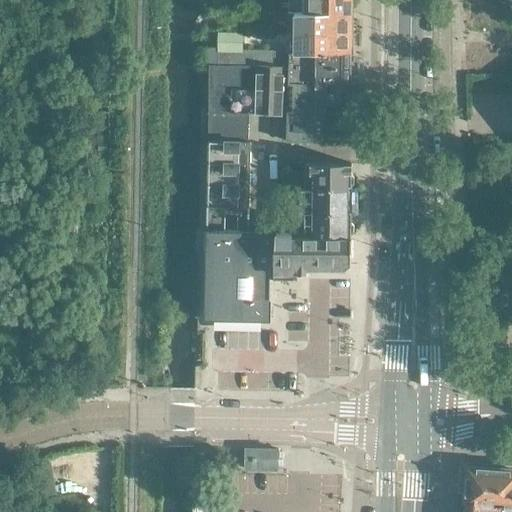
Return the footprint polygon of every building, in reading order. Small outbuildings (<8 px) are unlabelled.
[(353,6),(352,0),(304,0),(305,12),(350,12),(350,6),(353,6)] [(352,30),(353,19),(350,19),(350,12),(305,12),(304,32),(350,32),(350,30),(352,30)] [(352,45),(352,34),(350,34),(350,32),(304,32),(297,32),(297,52),(308,52),(317,52),(349,52),(350,45),(352,45)] [(284,67),(284,52),(284,51),(219,50),(218,84),(209,84),(208,142),(250,143),(250,114),(283,115),(284,67)] [(309,99),(308,67),(308,52),(297,52),(284,52),(284,67),(283,115),(286,115),(287,141),(307,140),(307,117),(312,117),(312,99),(309,99)] [(362,143),(362,83),(349,83),(349,52),(317,52),(317,83),(322,83),(322,91),(326,91),(326,102),(318,102),(318,112),(322,112),(322,144),(362,143)] [(250,155),(250,143),(208,142),(207,163),(250,165),(250,155)] [(249,187),(250,165),(207,163),(206,185),(249,187)] [(355,177),(352,174),(352,163),(310,163),(309,188),(352,188),(352,186),(354,184),(355,177)] [(249,207),(249,187),(206,185),(206,205),(249,207)] [(354,201),(351,198),(352,188),(309,188),(309,212),(351,212),(351,210),(354,208),(354,201)] [(264,275),(265,249),(266,229),(248,229),(249,207),(206,205),(205,227),(200,227),(197,316),(263,316),(264,275)] [(354,225),(351,223),(351,212),(309,212),(309,236),(351,237),(351,234),(354,232),(354,225)] [(351,266),(351,237),(309,236),(309,237),(297,237),(297,230),(266,229),(265,249),(264,275),(297,275),(297,272),(306,272),(306,265),(346,266),(351,266)] [(277,469),(278,448),(246,448),(246,468),(277,469)] [(51,462),(38,464),(44,495),(56,493),(51,462)] [(493,499),(499,499),(501,469),(467,466),(462,471),(461,491),(465,492),(464,504),(465,504),(492,506),(493,499)] [(511,469),(501,469),(499,499),(507,500),(506,506),(511,506),(511,469)]
